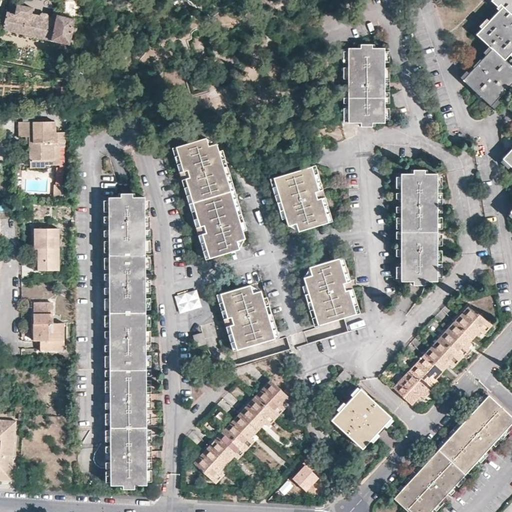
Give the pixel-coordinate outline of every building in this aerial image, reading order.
[(511,0),(496,0),(502,5),(477,33),(492,47),(463,79),(478,93),(492,106),(505,92),(511,84),(511,65),(506,60),(511,53),(511,0)] [(71,43),(73,17),(51,14),(51,15),(40,14),(39,18),(30,17),(30,12),(14,10),(13,19),(5,18),(3,35),(71,43)] [(71,43),(3,35),(3,44),(12,46),(11,56),(41,63),(43,51),(69,57),(71,43)] [(385,86),(385,61),(385,49),(374,49),(374,46),(360,45),(360,49),(349,49),(349,59),(350,123),(360,122),(360,126),(373,126),(374,126),(374,123),(385,123),(385,86)] [(58,145),(62,145),(68,145),(68,133),(58,133),(55,133),(55,123),(20,123),(20,137),(29,137),(34,137),(34,144),(34,160),(58,160),(58,145)] [(203,234),(211,258),(239,249),(245,237),(243,231),(240,223),(236,225),(234,215),(238,214),(224,169),(219,170),(217,162),(221,160),(219,151),(217,144),(207,138),(177,148),(184,172),(189,170),(191,177),(187,179),(201,226),(205,224),(208,233),(203,234)] [(62,165),(62,145),(58,145),(58,160),(34,160),(34,168),(49,168),(49,165),(62,165)] [(177,148),(173,149),(180,173),(184,172),(177,148)] [(224,169),(228,168),(226,159),(221,160),(217,162),(219,170),(224,169)] [(311,168),(318,190),(321,189),(314,167),(311,168)] [(224,169),(238,214),(242,213),(228,168),(224,169)] [(300,232),(328,223),(320,199),(315,200),(313,192),(318,190),(311,168),(274,180),(281,201),(285,200),(288,209),(283,210),(286,219),(288,225),(300,232)] [(184,172),(180,173),(183,180),(187,179),(191,177),(189,170),(184,172)] [(436,253),(437,226),(437,201),(438,174),(427,174),(427,171),(412,171),(412,174),(402,174),(402,193),(402,225),(401,277),(411,277),(411,280),(425,280),(425,278),(436,278),(436,253)] [(197,227),(201,226),(187,179),(183,180),(197,227)] [(277,203),(281,201),(274,180),(270,181),(277,203)] [(65,186),(56,185),(56,198),(64,198),(65,186)] [(315,200),(320,199),(324,198),(321,189),(318,190),(313,192),(315,200)] [(148,340),(148,312),(148,284),(148,254),(147,227),(147,198),(136,198),(136,195),(122,195),(122,198),(111,198),(112,255),(112,312),(112,369),(113,426),(113,448),(113,484),(124,484),(124,487),(138,487),(138,484),(149,484),(149,454),(149,426),(148,397),(148,369),(148,340)] [(324,198),(320,199),(328,223),(331,222),(324,198)] [(281,201),(277,203),(278,207),(279,211),(283,210),(288,209),(285,200),(281,201)] [(236,225),(240,223),(245,222),(243,217),(242,213),(238,214),(234,215),(236,225)] [(201,226),(197,227),(200,236),(203,234),(208,233),(205,224),(201,226)] [(40,248),(40,270),(60,270),(60,228),(37,228),(37,247),(37,248),(40,248)] [(207,260),(211,258),(203,234),(200,236),(207,260)] [(338,260),(345,282),(348,281),(342,258),(338,260)] [(318,326),(355,315),(348,293),(343,294),(340,284),(345,282),(338,260),(310,268),(304,280),(305,285),(308,294),(313,292),(316,302),(311,304),(318,326)] [(348,293),(352,291),(348,281),(345,282),(340,284),(343,294),(348,293)] [(231,327),(239,351),(275,339),(268,316),(264,318),(261,308),(265,307),(264,302),(261,293),(253,286),(221,295),(229,318),(233,317),(235,326),(231,327)] [(182,314),(203,307),(197,291),(176,297),(182,314)] [(355,315),(358,314),(352,291),(348,293),(355,315)] [(311,304),(316,302),(313,292),(308,294),(305,295),(306,300),(308,305),(311,304)] [(225,320),(229,318),(221,295),(217,296),(225,320)] [(63,340),(66,340),(66,323),(55,323),(55,303),(36,303),(37,333),(43,333),(43,341),(43,351),(63,351),(63,340)] [(314,327),(318,326),(311,304),(308,305),(314,327)] [(471,304),(455,321),(473,338),(480,331),(484,334),(487,331),(493,324),(471,304)] [(264,318),(268,316),(272,315),(271,311),(269,305),(265,307),(261,308),(264,318)] [(268,316),(275,339),(279,338),(272,315),(268,316)] [(229,318),(225,320),(227,328),(231,327),(235,326),(233,317),(229,318)] [(455,321),(440,337),(462,358),(465,355),(471,349),(467,345),(473,338),(455,321)] [(234,352),(239,351),(231,327),(227,328),(234,352)] [(208,344),(205,334),(197,336),(200,347),(208,344)] [(440,337),(425,354),(443,371),(450,364),(454,367),(457,364),(462,358),(440,337)] [(425,354),(410,371),(432,391),(435,387),(440,382),(437,378),(443,371),(425,354)] [(345,383),(352,376),(346,370),(339,378),(345,383)] [(432,391),(410,371),(394,387),(413,404),(420,396),(424,399),(427,397),(432,391)] [(263,388),(255,397),(278,417),(286,408),(282,404),(285,401),(289,396),(272,379),(263,388)] [(391,416),(362,389),(349,403),(334,419),(363,447),(376,433),(391,416)] [(431,511),(437,506),(469,471),(511,424),(511,416),(489,395),(484,401),(462,426),(443,447),(419,473),(396,498),(410,511),(431,511)] [(248,406),(241,413),(259,429),(262,426),(264,423),(268,427),(278,417),(255,397),(248,406)] [(226,429),(248,450),(257,440),(252,436),(255,433),(259,429),(241,413),(232,423),(226,429)] [(0,476),(0,477),(0,479),(14,480),(16,445),(17,420),(0,419),(0,476)] [(211,446),(228,463),(232,458),(234,456),(239,460),(248,450),(226,429),(217,439),(211,446)] [(225,466),(228,463),(211,446),(202,455),(195,463),(217,483),(226,474),(222,470),(225,466)] [(319,478),(306,466),(293,479),(306,491),(319,478)]
